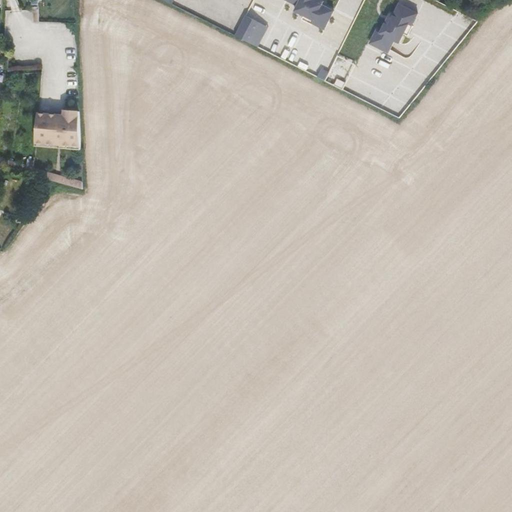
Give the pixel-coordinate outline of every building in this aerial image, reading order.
[(318,28),(327,10),(315,4),(307,0),(282,0),(291,5),(288,10),(297,15),(295,19),(305,24),(306,22),(318,28)] [(419,15),(401,5),(395,18),(390,27),(387,25),(382,34),(378,32),(373,41),(392,51),(396,42),(401,44),(406,35),(410,37),(415,27),(413,27),(419,15)] [(251,17),(240,37),(257,47),(268,27),(251,17)] [(392,51),(373,41),(371,45),(390,54),(392,51)] [(341,58),(330,78),(347,88),(358,68),(341,58)] [(38,147),(86,151),(83,112),(65,111),(65,117),(41,115),(39,133),(38,147)] [(18,150),(15,149),(11,148),(10,152),(9,156),(16,157),(18,150)]
